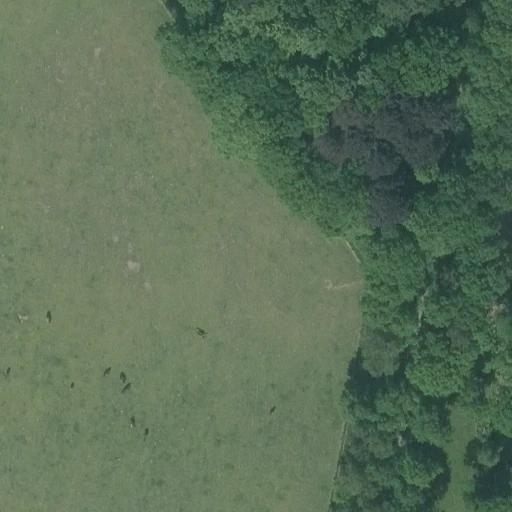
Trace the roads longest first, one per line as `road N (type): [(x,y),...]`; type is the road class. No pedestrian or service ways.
road 1 (track): [(314,511),(358,301),(348,231),(174,0)]
road 2 (track): [(511,508),(488,328),(510,0)]
